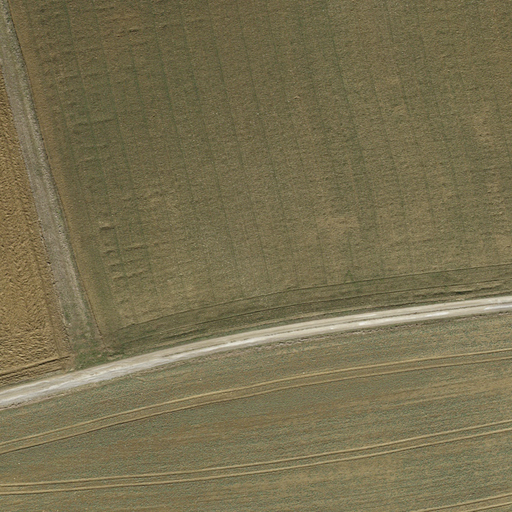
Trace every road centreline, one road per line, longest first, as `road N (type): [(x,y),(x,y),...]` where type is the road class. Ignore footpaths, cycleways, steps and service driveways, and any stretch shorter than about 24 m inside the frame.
road 1 (track): [(511,302),(247,339),(0,399)]
road 2 (track): [(0,5),(95,375)]
